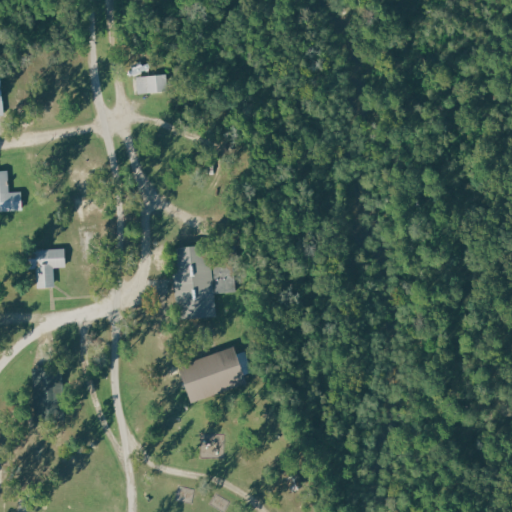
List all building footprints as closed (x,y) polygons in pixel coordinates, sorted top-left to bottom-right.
[(164,92),(162,75),(137,77),(138,95),(164,92)] [(0,170),(0,211),(23,211),(22,191),(9,192),(8,171),(0,170)] [(218,316),(212,261),(201,262),(200,245),(172,248),(179,320),(218,316)] [(55,287),(54,268),(65,267),(64,249),(22,250),(23,270),(36,269),(37,287),(55,287)] [(217,283),(217,291),(232,292),(233,267),(215,266),(215,277),(225,278),(225,283),(217,283)] [(176,366),(189,402),(248,382),(246,375),(255,372),(247,350),(237,354),(234,346),(176,366)] [(64,420),(63,407),(53,408),(52,367),(32,368),(34,420),(64,420)]
